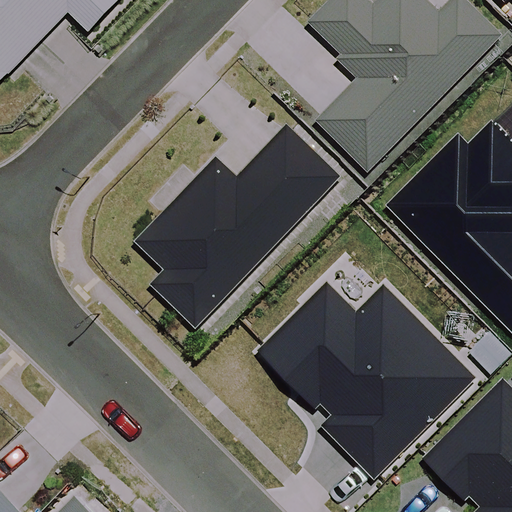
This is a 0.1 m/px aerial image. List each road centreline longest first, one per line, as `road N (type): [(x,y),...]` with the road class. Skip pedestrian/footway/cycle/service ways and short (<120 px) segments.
road 1 (residential): [(0,286),(229,511)]
road 2 (residential): [(216,0),(0,220)]
